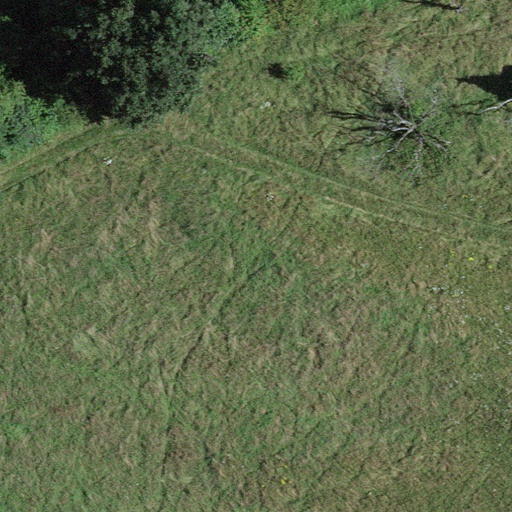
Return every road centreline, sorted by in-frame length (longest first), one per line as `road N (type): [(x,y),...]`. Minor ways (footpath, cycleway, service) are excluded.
road 1 (track): [(511,231),(183,106),(142,75),(94,89),(0,145)]
road 2 (track): [(426,0),(142,75)]
